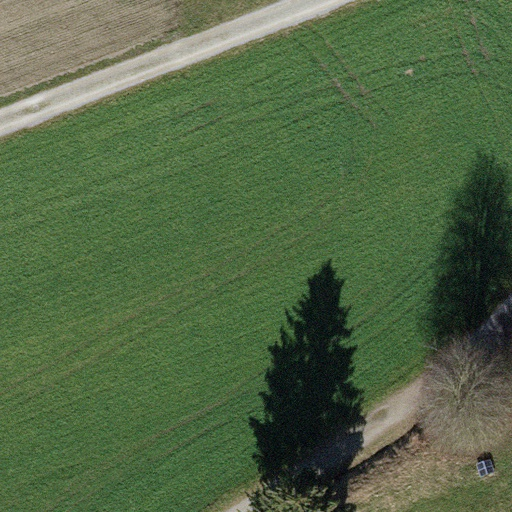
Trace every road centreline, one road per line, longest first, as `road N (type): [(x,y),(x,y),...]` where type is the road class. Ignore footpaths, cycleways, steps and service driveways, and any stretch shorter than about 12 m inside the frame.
road 1 (track): [(0,132),(354,0)]
road 2 (track): [(511,327),(273,511)]
